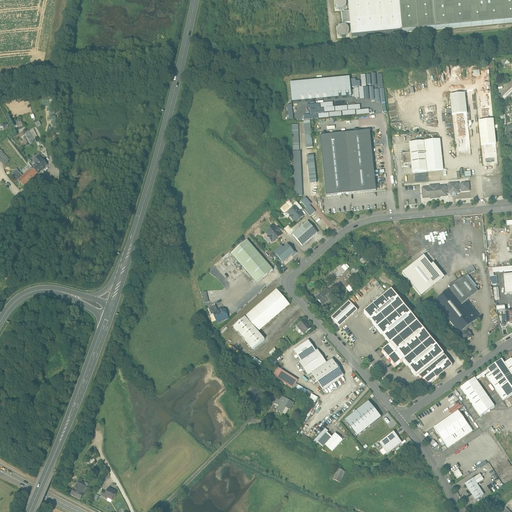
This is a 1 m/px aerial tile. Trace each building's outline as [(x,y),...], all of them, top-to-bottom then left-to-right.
[(511,0),(344,0),(348,37),(511,22),(511,0)] [(376,84),(376,74),(361,74),(362,85),(376,84)] [(347,77),(289,83),(291,103),(349,97),(347,77)] [(490,91),(475,92),(483,166),(498,165),(490,91)] [(465,93),(450,95),(456,156),(471,154),(465,93)] [(311,124),(304,125),(306,148),(313,148),(311,124)] [(370,131),(320,136),(322,156),(326,196),(356,193),(376,191),(370,131)] [(29,133),(22,137),(27,147),(34,143),(29,133)] [(440,140),(424,141),(427,172),(443,170),(440,140)] [(424,141),(409,143),(410,153),(411,163),(412,173),(427,172),(424,141)] [(8,161),(0,152),(0,161),(4,165),(8,161)] [(300,152),(293,152),(295,197),(302,196),(300,152)] [(410,153),(402,154),(403,164),(411,163),(410,153)] [(314,156),(307,156),(310,185),(317,184),(314,156)] [(37,164),(32,168),(37,174),(47,165),(41,160),(37,164)] [(32,168),(22,178),(16,171),(15,171),(15,172),(12,174),(24,186),(37,174),(32,168)] [(458,184),(448,185),(448,187),(449,194),(453,194),(453,195),(455,195),(455,194),(459,194),(458,191),(461,191),(461,192),(469,191),(468,183),(461,184),(461,185),(458,185),(458,184)] [(438,186),(429,186),(429,188),(422,188),(423,199),(430,198),(430,199),(439,199),(439,197),(447,197),(446,194),(449,194),(448,187),(446,188),(446,186),(438,187),(438,186)] [(311,204),(305,197),(300,202),(306,208),(309,205),(311,204)] [(302,209),(296,202),(293,205),(295,207),(299,211),(302,209)] [(304,210),(310,217),(315,212),(309,205),(306,208),(304,210)] [(299,211),(295,207),(288,213),(291,216),(290,217),(293,220),(296,222),(303,216),(299,211)] [(307,222),(292,235),(302,246),(317,233),(307,222)] [(273,227),(266,233),(269,236),(268,237),(272,242),(273,241),(274,242),(281,236),(273,227)] [(273,270),(247,241),(231,255),(257,284),(273,270)] [(287,245),(276,255),(283,263),(291,256),(292,257),(296,253),(293,250),(292,251),(287,245)] [(420,296),(442,279),(424,256),(402,274),(420,296)] [(339,265),(328,275),(334,281),(344,271),(339,265)] [(466,276),(448,286),(450,289),(463,304),(467,301),(478,292),(475,288),(466,276)] [(355,287),(348,280),(343,285),(349,293),(355,287)] [(463,304),(450,289),(434,302),(459,333),(461,332),(463,331),(479,317),(467,301),(463,304)] [(276,290),(245,318),(258,333),(290,305),(276,290)] [(322,294),(317,299),(322,304),(322,305),(333,296),(327,290),(322,294)] [(391,291),(364,313),(390,345),(403,360),(425,387),(452,366),(391,291)] [(331,318),(339,328),(357,311),(349,302),(331,318)] [(215,306),(208,309),(211,316),(214,315),(218,313),(215,306)] [(218,313),(214,315),(214,316),(214,317),(215,321),(217,322),(217,323),(227,319),(224,310),(218,313)] [(258,333),(245,318),(233,328),(253,350),(264,341),(258,333)] [(311,329),(304,321),(298,327),(300,330),(302,332),(305,334),(311,329)] [(467,331),(464,333),(463,331),(461,332),(463,334),(461,336),(463,338),(463,339),(464,340),(466,342),(468,340),(468,341),(468,340),(469,341),(470,341),(471,340),(471,339),(471,338),(472,337),(471,335),(469,332),(467,331)] [(308,341),(293,352),(301,362),(315,352),(308,341)] [(403,360),(390,345),(382,352),(394,367),(403,360)] [(317,351),(299,363),(308,376),(312,374),(326,364),(317,351)] [(263,364),(254,359),(251,363),(260,369),(263,364)] [(511,360),(511,359),(504,363),(501,359),(487,369),(489,373),(485,375),(503,401),(511,394),(511,360)] [(326,364),(312,374),(323,390),(344,376),(332,360),(326,364)] [(298,381),(278,369),(272,378),(292,390),(298,381)] [(474,378),(460,388),(480,417),(487,412),(488,413),(490,411),(489,410),(494,407),(474,378)] [(258,388),(246,396),(251,403),(263,394),(258,388)] [(313,394),(307,391),(303,397),(309,400),(313,394)] [(274,397),(270,395),(268,399),(268,400),(274,404),(277,399),(276,399),(274,397)] [(294,403),(281,396),(279,400),(277,405),(278,406),(276,410),(276,411),(278,412),(278,411),(282,414),(285,408),(290,410),(294,403)] [(380,418),(368,402),(344,421),(357,436),(380,418)] [(458,412),(433,428),(447,449),(472,432),(458,412)] [(325,429),(313,443),(316,445),(318,443),(326,434),(328,432),(325,429)] [(393,433),(379,445),(387,454),(388,453),(401,443),(393,433)] [(326,434),(318,443),(323,448),(325,445),(331,439),(326,434)] [(331,439),(325,445),(332,452),(342,441),(335,434),(331,439)] [(345,473),(336,469),(332,480),(340,484),(345,473)] [(462,476),(458,470),(453,473),(457,479),(458,479),(462,476)] [(484,496),(473,479),(464,484),(475,501),(484,496)] [(80,484),(77,482),(70,495),(80,501),(84,494),(87,488),(80,484)] [(116,493),(108,489),(106,493),(104,497),(108,499),(108,498),(112,500),(116,493)]
